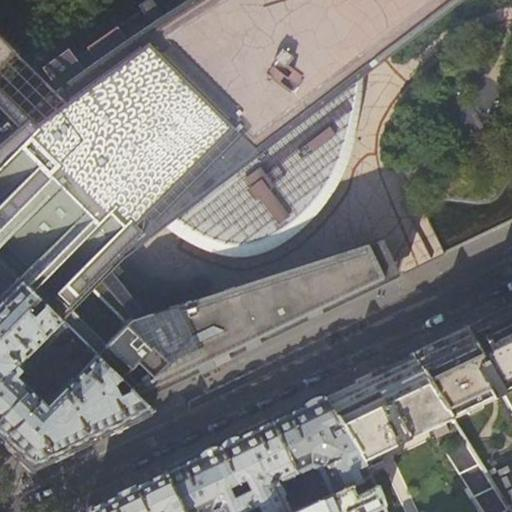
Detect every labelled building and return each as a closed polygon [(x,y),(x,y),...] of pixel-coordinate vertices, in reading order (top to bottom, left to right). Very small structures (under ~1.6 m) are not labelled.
[(86,286),(125,325),(103,347),(128,371),(135,365),(148,378),(141,382),(153,394),(163,389),(263,340),(335,306),(398,275),(381,240),(145,316),(101,271),(132,240),(161,211),(168,218),(174,222),(193,235),(210,244),(225,248),(239,248),(246,248),(254,246),(267,240),(281,233),(296,221),(302,216),(317,198),(327,183),(337,164),(342,150),(347,131),(352,112),(353,104),(357,100),(390,69),(424,37),(470,0),(157,0),(109,33),(43,85),(20,105),(0,124),(0,67),(13,53),(0,40),(0,246),(3,243),(29,269),(17,281),(29,293),(50,272),(64,285),(54,294),(67,306),(86,286)] [(0,276),(3,279),(9,273),(0,264),(0,276)] [(0,336),(25,311),(37,300),(29,293),(17,281),(16,280),(0,295),(0,336)] [(511,511),(511,304),(464,328),(501,394),(511,413),(511,506),(508,508),(509,510),(510,511),(511,511)] [(44,393),(38,399),(16,378),(22,372),(21,371),(65,328),(43,306),(31,318),(25,311),(0,336),(0,440),(30,470),(97,438),(150,412),(128,390),(117,395),(112,385),(116,379),(108,371),(88,350),(45,394),(44,393)] [(444,337),(410,354),(450,419),(501,394),(464,328),(444,337)] [(384,366),(322,396),(361,461),(428,429),(481,511),(504,511),(509,510),(508,508),(450,419),(410,354),(384,366)] [(293,410),(269,421),(296,475),(311,468),(317,470),(330,495),(371,477),(361,461),(322,396),(293,410)] [(247,432),(217,446),(249,511),(289,511),(276,484),(296,475),(269,421),(247,432)] [(175,466),(163,472),(182,511),(249,511),(217,446),(200,454),(175,466)] [(182,511),(163,472),(87,508),(86,511),(182,511)] [(371,511),(383,506),(371,477),(330,495),(293,511),(371,511)]
